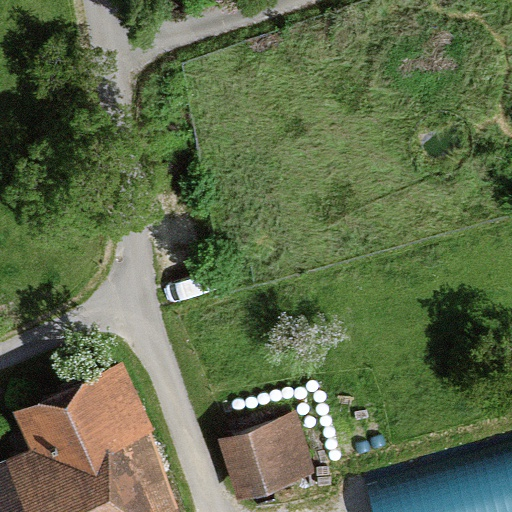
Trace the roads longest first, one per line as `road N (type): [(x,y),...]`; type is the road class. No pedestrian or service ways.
road 1 (residential): [(0,366),(143,293),(111,60)]
road 2 (track): [(143,293),(211,511)]
road 3 (residential): [(260,0),(111,60)]
